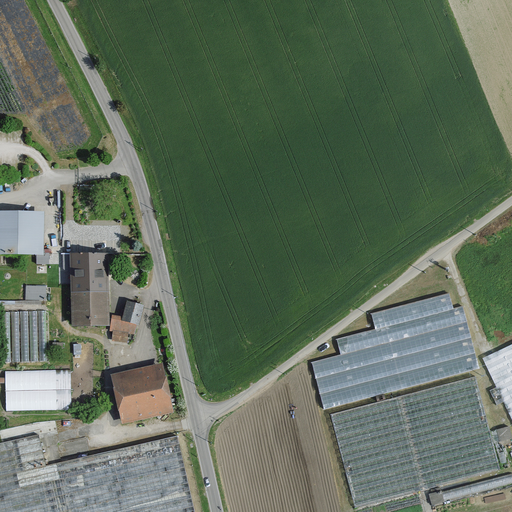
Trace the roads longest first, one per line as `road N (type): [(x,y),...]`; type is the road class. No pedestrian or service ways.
road 1 (tertiary): [(54,0),(133,160),(197,421)]
road 2 (unclassified): [(511,201),(232,404),(197,421)]
